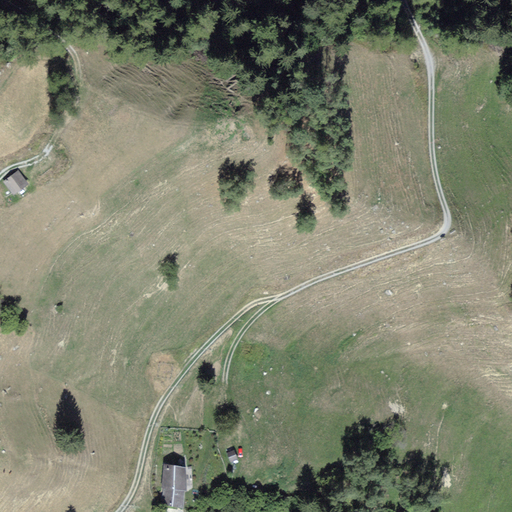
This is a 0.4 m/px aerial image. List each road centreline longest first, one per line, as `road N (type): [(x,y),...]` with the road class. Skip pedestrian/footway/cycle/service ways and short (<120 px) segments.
road 1 (track): [(283,298),(433,241),(451,226),(434,149),(435,79),(403,0)]
road 2 (track): [(125,511),(169,393),(248,308),(283,298)]
road 3 (track): [(45,151),(78,101),(71,46),(47,23),(0,1)]
